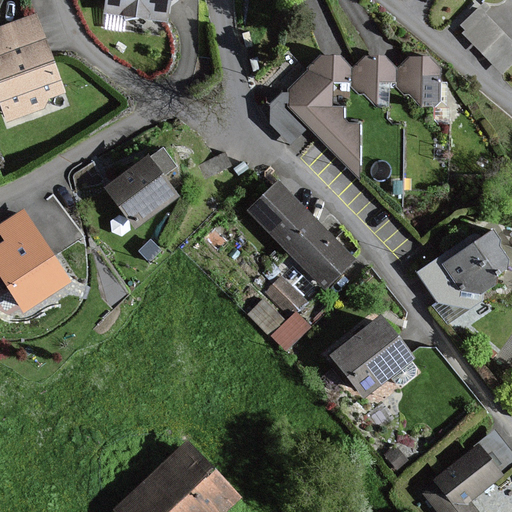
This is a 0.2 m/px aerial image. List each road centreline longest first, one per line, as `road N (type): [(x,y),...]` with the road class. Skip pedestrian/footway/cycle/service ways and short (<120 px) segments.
road 1 (residential): [(511,425),(361,232),(262,141),(246,115)]
road 2 (residential): [(58,0),(82,44),(147,92),(198,113),(246,115)]
road 3 (residential): [(511,102),(386,0)]
